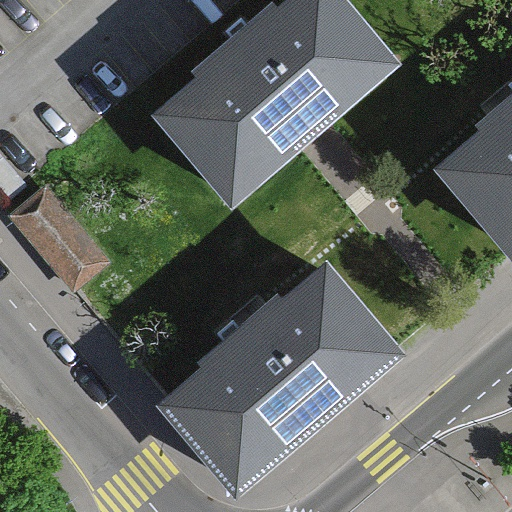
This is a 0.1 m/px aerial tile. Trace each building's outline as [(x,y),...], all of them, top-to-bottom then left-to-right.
[(397,78),(330,0),(299,0),(151,126),(230,218),(397,78)] [(511,118),(437,182),(511,270),(511,118)] [(37,188),(6,214),(49,264),(80,238),(37,188)] [(104,266),(80,238),(49,264),(73,293),(104,266)] [(403,368),(324,275),(157,416),(236,509),(403,368)]
